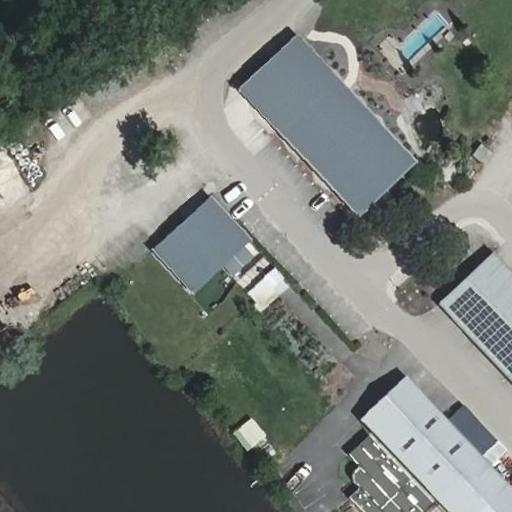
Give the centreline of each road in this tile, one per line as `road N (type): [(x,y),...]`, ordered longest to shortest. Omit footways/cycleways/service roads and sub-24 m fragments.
road 1 (unclassified): [(286,0),(212,57),(200,88),(206,117),(511,437)]
road 2 (unknown): [(0,241),(117,142),(200,88)]
road 3 (unknown): [(493,210),(384,304)]
